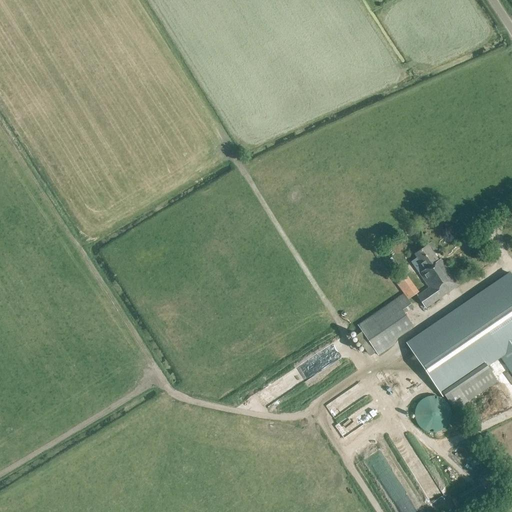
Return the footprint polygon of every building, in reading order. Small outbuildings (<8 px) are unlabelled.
[(436,249),(435,248),(432,244),(416,255),(425,269),(419,273),(429,288),(417,297),(425,309),(459,285),(440,259),(438,260),(432,252),(436,249)] [(418,292),(407,276),(396,284),(408,299),(418,292)] [(402,402),(432,381),(436,387),(438,385),(480,357),(487,367),(500,358),(511,375),(511,277),(379,368),(402,402)] [(357,326),(378,355),(415,330),(404,313),(413,307),(403,294),(357,326)] [(480,357),(438,385),(454,410),(471,398),(496,381),(487,367),(480,357)] [(334,409),(374,390),(367,377),(335,392),(338,397),(331,401),(334,409)] [(423,398),(420,400),(418,403),(416,407),(415,410),(415,414),(415,418),(417,421),(419,425),(421,427),(425,429),(428,431),(432,431),(436,431),(439,430),(443,429),(446,426),(448,424),(450,420),(451,417),(451,413),(451,409),(449,405),(447,402),(445,399),(442,397),(438,396),(434,395),(431,395),(427,396),(423,398)] [(353,426),(362,421),(356,412),(347,417),(353,426)] [(304,419),(298,423),(304,431),(310,427),(304,419)] [(326,458),(332,451),(326,446),(315,458),(326,469),(331,463),(326,458)] [(407,467),(393,471),(401,499),(415,495),(407,467)]
